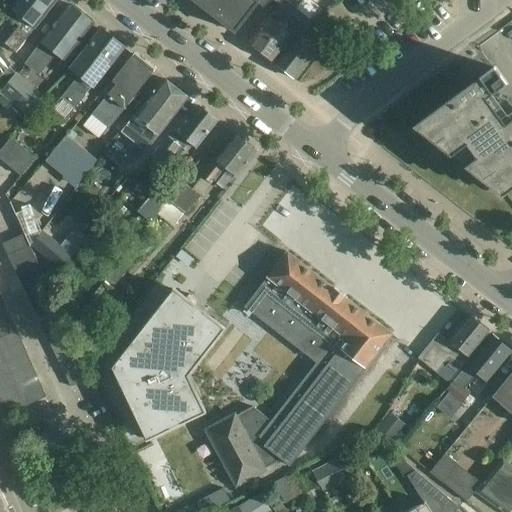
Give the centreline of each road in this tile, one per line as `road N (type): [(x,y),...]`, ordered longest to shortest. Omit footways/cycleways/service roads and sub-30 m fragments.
road 1 (unclassified): [(319,152),(124,0)]
road 2 (residential): [(319,152),(360,102),(504,0)]
road 3 (unclassified): [(501,294),(319,152)]
